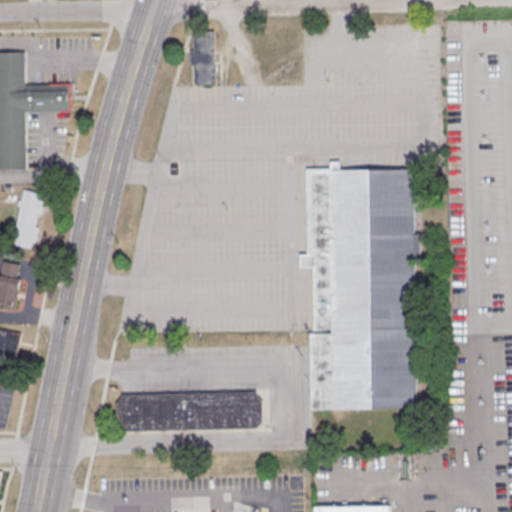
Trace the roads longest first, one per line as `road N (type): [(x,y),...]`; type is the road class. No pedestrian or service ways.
road 1 (residential): [(310,438),(0,451)]
road 2 (residential): [(438,0),(156,12)]
road 3 (secondary): [(88,262),(156,12)]
road 4 (secondary): [(37,511),(88,262)]
road 5 (residential): [(156,12),(0,12)]
